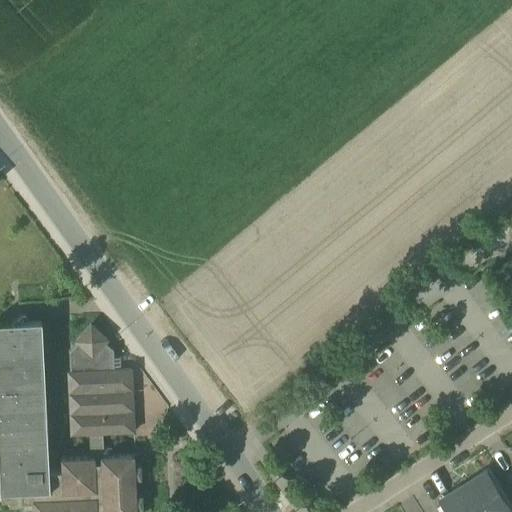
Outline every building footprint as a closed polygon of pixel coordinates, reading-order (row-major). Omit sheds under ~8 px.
[(42,321),(0,323),(0,484),(0,493),(33,491),(50,490),(49,472),(42,321)] [(132,369),(115,369),(114,350),(106,342),(108,339),(92,324),(76,341),(78,342),(70,351),(71,372),(69,372),(72,434),(90,433),(91,457),(95,457),(95,463),(102,463),(102,457),(104,457),(103,433),(135,431),(132,369)] [(62,471),(49,472),(50,490),(33,491),(34,511),(136,511),(134,455),(104,457),(102,457),(102,463),(95,463),(95,457),(91,457),(62,459),(62,471)] [(486,474),(441,502),(447,511),(508,511),(509,511),(486,474)] [(34,511),(33,491),(0,493),(1,498),(1,504),(8,504),(8,509),(21,509),(20,511),(34,511)]
